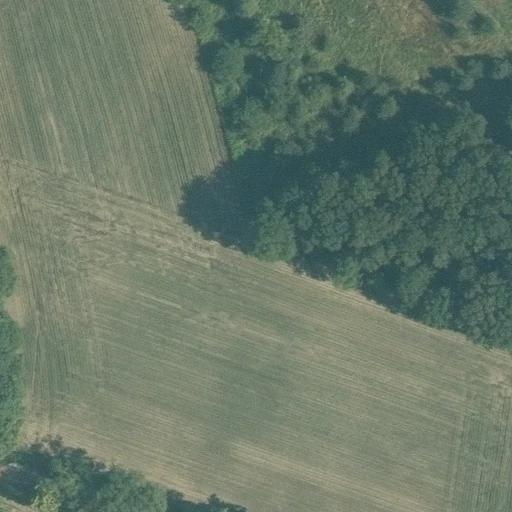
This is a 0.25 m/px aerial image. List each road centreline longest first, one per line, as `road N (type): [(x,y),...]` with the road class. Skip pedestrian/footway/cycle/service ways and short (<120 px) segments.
road 1 (unknown): [(0,464),(143,511)]
road 2 (unclassified): [(7,465),(12,380),(0,335)]
